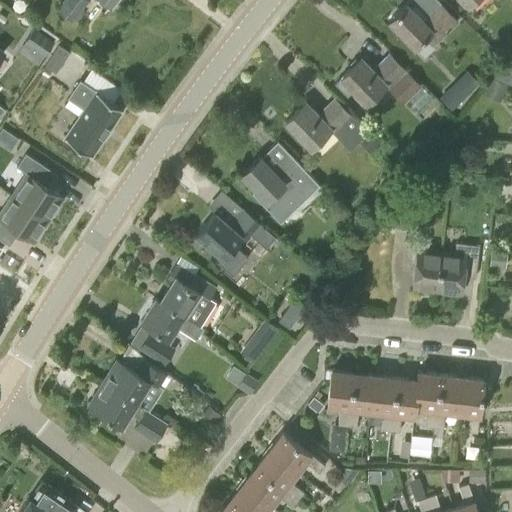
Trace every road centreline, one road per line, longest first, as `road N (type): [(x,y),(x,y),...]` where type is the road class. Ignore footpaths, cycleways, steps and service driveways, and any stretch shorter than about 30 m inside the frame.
road 1 (residential): [(0,391),(203,83),(270,0)]
road 2 (residential): [(181,511),(341,329),(358,324),(488,341),(511,352)]
road 3 (residential): [(149,511),(0,395)]
